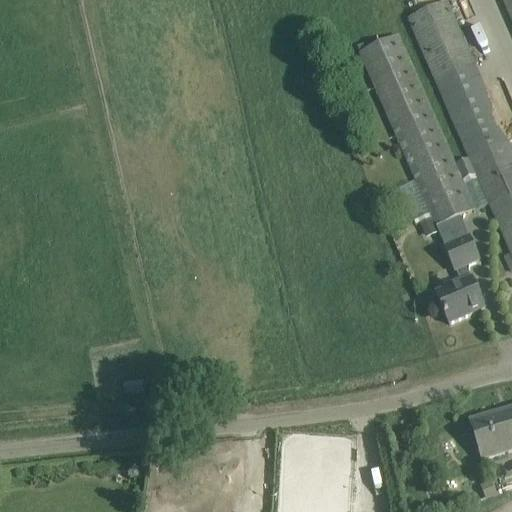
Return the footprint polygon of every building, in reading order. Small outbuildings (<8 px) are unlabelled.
[(511,0),(502,0),(511,23),(511,0)] [(469,160),(476,176),(511,257),(511,152),(447,4),(409,21),(469,160)] [(476,176),(469,160),(455,166),(398,38),(359,55),(432,220),(420,225),(426,240),(439,234),(437,229),(475,212),(462,183),(476,176)] [(479,263),(469,239),(445,249),(455,274),(456,273),(461,284),(436,295),(449,327),(485,312),(471,280),(466,269),(479,263)] [(511,453),(511,411),(471,423),(482,462),(511,453)] [(233,464),(224,467),(229,483),(239,480),(233,464)] [(487,500),(496,496),(491,484),(482,488),(487,500)]
